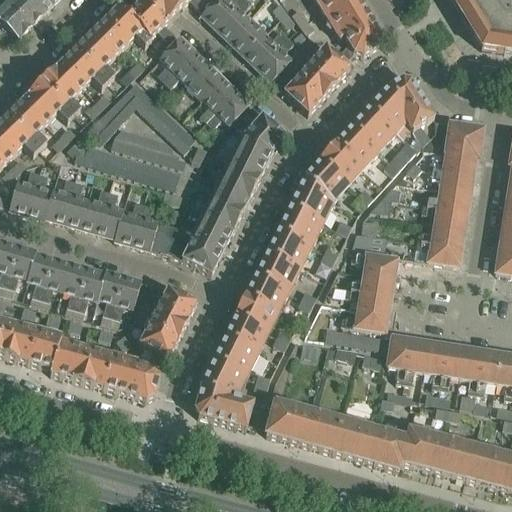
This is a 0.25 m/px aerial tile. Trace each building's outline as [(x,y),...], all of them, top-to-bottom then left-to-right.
[(19,0),(0,0),(0,3),(30,32),(42,21),(19,0)] [(19,0),(42,21),(53,10),(43,0),(19,0)] [(43,0),(53,10),(63,0),(43,0)] [(126,22),(150,45),(156,39),(167,48),(173,42),(163,32),(176,20),(182,14),(188,8),(198,17),(204,10),(195,1),(195,0),(148,0),(147,2),(129,19),(129,20),(126,22)] [(201,22),(215,35),(244,4),(240,0),(235,0),(228,8),(221,1),(201,22)] [(327,21),(331,26),(359,9),(353,0),(329,0),(319,7),(327,21)] [(511,5),(508,0),(446,0),(481,55),(504,59),(506,59),(511,60),(511,5)] [(30,32),(0,3),(0,28),(18,44),(30,32)] [(215,35),(228,48),(248,26),(241,20),(251,10),(244,4),(215,35)] [(343,45),(371,27),(359,9),(331,26),(338,36),(335,39),(340,47),(343,45)] [(272,16),(280,27),(287,21),(279,10),(272,16)] [(118,14),(104,27),(127,52),(135,45),(144,54),(151,47),(150,45),(126,22),(125,21),(126,21),(118,14)] [(293,20),(300,30),(306,26),(299,16),(293,20)] [(287,21),(280,27),(287,35),(294,29),(287,21)] [(248,26),(228,48),(244,63),(264,41),(265,40),(249,25),(248,26)] [(306,26),(300,30),(308,40),(314,36),(306,26)] [(104,27),(90,41),(113,65),(127,52),(104,27)] [(348,53),(354,62),(363,62),(380,52),(380,42),(371,27),(343,45),(348,53)] [(264,41),(244,63),(258,76),(288,45),(280,38),(271,48),(264,41)] [(293,44),(301,54),(308,49),(301,39),(293,44)] [(90,41),(75,56),(108,90),(114,83),(105,73),(113,65),(90,41)] [(158,82),(164,88),(193,58),(179,45),(160,66),(167,73),(158,82)] [(288,45),(258,76),(270,88),(284,74),(290,80),(307,62),(301,56),(290,67),(283,60),(293,50),(288,45)] [(311,68),(336,91),(350,75),(345,71),(354,62),(348,53),(344,57),(337,50),(330,58),(325,53),(311,68)] [(75,56),(58,72),(82,97),(92,87),(101,96),(108,90),(75,56)] [(193,58),(164,88),(171,94),(179,85),(186,91),(206,70),(193,58)] [(128,77),(135,83),(144,74),(137,68),(128,77)] [(336,91),(311,68),(297,84),(321,107),(336,91)] [(206,70),(186,91),(185,93),(201,107),(202,106),(221,85),(206,70)] [(58,72),(41,89),(74,123),(80,116),(71,107),(82,97),(58,72)] [(135,83),(128,77),(120,86),(126,92),(135,83)] [(321,107),(297,84),(289,92),(281,85),(275,92),(283,99),(308,122),(321,107)] [(202,123),(208,128),(236,99),(221,85),(202,106),(210,113),(202,123)] [(414,128),(407,133),(411,139),(433,125),(410,88),(410,87),(401,85),(401,86),(386,95),(406,113),(414,128)] [(41,89),(24,105),(47,130),(58,119),(67,129),(74,123),(41,89)] [(135,101),(188,152),(194,146),(135,91),(66,157),(72,163),(77,159),(83,152),(88,147),(89,148),(135,101)] [(406,113),(386,95),(368,114),(391,136),(402,124),(407,133),(414,128),(406,113)] [(236,99),(208,128),(214,134),(222,125),(229,132),(248,111),(236,99)] [(135,101),(89,148),(99,153),(136,115),(182,159),(188,152),(135,101)] [(95,108),(102,115),(109,108),(103,101),(95,108)] [(7,122),(40,156),(46,149),(37,140),(47,130),(24,105),(7,122)] [(102,115),(95,108),(85,119),(91,125),(102,115)] [(351,133),(374,155),(384,143),(389,148),(396,140),(391,136),(368,114),(351,133)] [(245,144),(270,162),(285,145),(261,123),(260,123),(251,115),(246,121),(256,130),(245,144)] [(40,156),(7,122),(0,128),(0,144),(16,161),(24,153),(33,162),(40,156)] [(444,161),(475,166),(477,166),(482,135),(449,130),(448,132),(434,130),(434,140),(425,149),(420,143),(416,146),(421,154),(419,156),(423,157),(444,160),(444,161)] [(374,155),(351,133),(336,150),(360,173),(368,163),(372,166),(379,159),(374,155)] [(59,144),(65,151),(75,141),(69,134),(59,144)] [(0,171),(3,174),(16,161),(0,144),(0,171)] [(65,151),(59,144),(51,152),(57,158),(65,151)] [(236,172),(259,184),(270,162),(245,144),(244,144),(239,153),(243,156),(236,172)] [(401,155),(410,163),(415,158),(406,149),(401,155)] [(319,167),(343,190),(351,181),(355,184),(352,181),(360,173),(336,150),(319,167)] [(83,152),(77,159),(74,168),(174,197),(179,180),(83,152)] [(191,167),(198,171),(205,157),(198,153),(191,167)] [(431,177),(472,184),(475,166),(444,161),(442,171),(433,169),(431,177)] [(389,169),(398,177),(403,171),(394,163),(389,169)] [(12,172),(19,179),(25,172),(19,166),(12,172)] [(319,167),(304,184),(332,209),(339,202),(335,199),(343,190),(319,167)] [(398,177),(389,169),(383,175),(392,183),(398,177)] [(406,178),(413,184),(421,175),(414,169),(406,178)] [(220,203),(244,216),(247,209),(259,184),(236,172),(232,170),(227,179),(231,181),(220,203)] [(19,179),(12,172),(1,183),(8,190),(19,179)] [(440,187),(438,197),(469,202),(472,184),(431,177),(430,185),(440,187)] [(10,218),(28,223),(40,182),(31,179),(27,192),(18,190),(10,218)] [(45,225),(53,200),(44,198),(48,184),(40,182),(28,223),(44,227),(45,225)] [(290,212),(317,228),(324,214),(330,217),(333,210),(332,209),(304,184),(290,212)] [(54,198),(53,200),(45,225),(65,231),(76,191),(68,189),(64,202),(54,198)] [(65,231),(82,236),(90,209),(80,206),(84,193),(76,191),(65,231)] [(381,205),(389,207),(398,208),(400,196),(392,194),(391,194),(381,205)] [(358,202),(367,210),(372,204),(363,196),(358,202)] [(426,209),(426,213),(466,220),(469,202),(438,197),(436,207),(427,205),(426,209)] [(82,236),(99,241),(111,201),(102,199),(99,211),(90,209),(82,236)] [(162,208),(170,210),(172,202),(164,200),(162,208)] [(116,249),(124,221),(125,219),(115,216),(119,203),(111,201),(99,241),(114,245),(113,248),(116,249)] [(172,202),(170,210),(178,213),(180,205),(172,202)] [(367,210),(358,202),(352,208),(362,216),(367,210)] [(244,216),(220,203),(213,217),(209,215),(204,225),(209,227),(232,239),(244,216)] [(389,207),(381,205),(370,218),(387,220),(389,207)] [(503,225),(511,226),(511,207),(506,207),(503,225)] [(116,249),(135,254),(147,214),(138,211),(134,224),(124,221),(116,249)] [(317,228),(290,212),(278,236),(306,251),(312,237),(318,240),(323,231),(317,228)] [(432,232),(463,237),(466,220),(426,213),(425,221),(434,222),(432,232)] [(154,216),(147,214),(135,254),(152,259),(160,231),(150,228),(154,216)] [(163,226),(173,229),(176,217),(167,214),(163,226)] [(501,242),(511,244),(511,226),(503,225),(501,242)] [(192,249),(194,250),(220,262),(232,239),(209,227),(202,241),(197,239),(192,249)] [(360,239),(376,242),(377,229),(362,227),(360,239)] [(335,237),(346,242),(350,235),(339,230),(335,237)] [(160,231),(152,259),(181,267),(180,268),(210,283),(220,262),(194,250),(189,259),(180,256),(183,248),(177,246),(180,237),(160,231)] [(420,248),(460,254),(463,237),(432,232),(431,243),(422,241),(420,248)] [(267,258),(294,274),(301,260),(307,263),(311,253),(306,251),(278,236),(267,258)] [(348,254),(367,257),(370,242),(355,240),(348,254)] [(498,261),(511,263),(511,244),(501,242),(498,261)] [(460,254),(420,248),(419,257),(428,258),(427,269),(457,274),(460,254)] [(0,249),(0,278),(0,279),(0,301),(3,302),(18,254),(0,249)] [(323,260),(334,266),(338,259),(327,253),(323,260)] [(18,254),(3,302),(11,304),(17,283),(27,286),(34,261),(35,259),(18,254)] [(294,274),(267,258),(255,282),(283,296),(290,283),(295,286),(300,276),(294,274)] [(334,266),(323,260),(320,267),(331,273),(334,266)] [(34,261),(27,286),(26,289),(36,292),(30,311),(38,313),(40,307),(53,266),(34,261)] [(362,279),(393,284),(396,267),(356,261),(355,269),(364,270),(362,279)] [(511,263),(498,261),(495,280),(511,282),(511,263)] [(40,307),(38,313),(47,316),(53,296),(61,299),(69,271),(53,266),(40,307)] [(69,271),(61,299),(70,301),(64,320),(73,323),(88,276),(69,271)] [(88,276),(73,323),(82,325),(88,307),(96,309),(97,306),(103,280),(88,276)] [(103,280),(97,306),(107,309),(101,330),(109,333),(124,284),(104,279),(103,280)] [(350,297),(390,303),(393,284),(362,279),(360,291),(351,289),(350,297)] [(245,303),(274,317),(280,306),(284,308),(288,299),(283,296),(255,282),(245,303)] [(124,284),(109,333),(118,335),(124,314),(133,317),(140,289),(124,284)] [(159,315),(187,329),(197,310),(167,295),(166,296),(150,292),(149,302),(164,306),(159,315)] [(390,303),(350,297),(349,304),(358,306),(356,316),(387,321),(390,303)] [(301,306),(312,311),(315,305),(304,299),(301,306)] [(233,326),(263,340),(268,328),(273,330),(269,327),(274,317),(245,303),(233,326)] [(133,329),(141,332),(150,310),(142,306),(133,329)] [(312,311),(301,306),(297,313),(308,319),(312,311)] [(21,323),(33,327),(35,317),(23,314),(21,323)] [(150,334),(177,348),(187,329),(159,315),(150,334)] [(387,321),(356,316),(355,326),(345,324),(344,333),(384,339),(387,321)] [(45,330),(57,334),(60,325),(48,321),(45,330)] [(263,340),(233,326),(224,343),(252,358),(258,361),(262,352),(258,350),(263,340)] [(0,327),(0,363),(1,363),(10,331),(0,327)] [(67,337),(79,340),(81,331),(70,327),(67,337)] [(37,339),(10,331),(1,363),(28,371),(37,339)] [(177,348),(150,334),(141,353),(167,367),(177,348)] [(51,381),(61,349),(62,344),(53,341),(53,340),(38,336),(37,339),(28,371),(50,377),(49,381),(51,381)] [(98,345),(109,349),(112,340),(100,336),(98,345)] [(275,344),(287,350),(290,342),(279,337),(275,344)] [(116,347),(123,357),(130,352),(124,342),(116,347)] [(213,366),(241,381),(246,384),(251,375),(245,372),(252,358),(224,343),(213,366)] [(287,350),(275,344),(272,351),(284,357),(287,350)] [(396,386),(404,387),(411,347),(391,344),(386,375),(397,377),(396,386)] [(411,347),(404,387),(411,388),(413,379),(424,381),(429,350),(411,347)] [(61,349),(51,381),(72,387),(81,355),(61,349)] [(429,350),(424,381),(433,382),(432,391),(441,393),(447,353),(429,350)] [(465,356),(447,353),(441,393),(447,394),(449,385),(460,386),(465,356)] [(335,366),(354,369),(356,357),(337,354),(335,366)] [(72,387),(104,396),(112,368),(113,364),(81,355),(72,387)] [(468,397),(476,398),(483,359),(465,356),(460,386),(469,388),(468,397)] [(501,361),(483,359),(476,398),(483,399),(485,390),(496,392),(501,361)] [(361,372),(379,376),(381,365),(364,361),(361,372)] [(504,403),(511,403),(511,363),(501,361),(496,392),(505,393),(504,403)] [(199,392),(199,394),(228,402),(236,404),(239,397),(234,394),(241,381),(213,366),(199,392)] [(128,372),(112,368),(104,396),(129,404),(137,372),(138,371),(129,368),(128,372)] [(137,372),(129,404),(146,409),(147,408),(154,404),(155,404),(160,385),(155,377),(137,372)] [(255,389),(267,392),(269,385),(257,382),(255,389)] [(267,392),(255,389),(253,397),(264,400),(267,392)] [(198,423),(220,429),(228,402),(199,394),(193,416),(197,423),(198,423)] [(386,407),(399,409),(401,400),(387,398),(386,407)] [(401,400),(399,409),(410,411),(412,402),(401,400)] [(424,409),(436,411),(437,403),(426,401),(424,409)] [(228,402),(220,429),(246,436),(253,409),(236,404),(228,402)] [(458,415),(472,417),(474,410),(474,404),(460,402),(458,415)] [(437,403),(436,411),(449,413),(450,405),(437,403)] [(380,415),(392,417),(393,409),(381,407),(380,415)] [(265,442),(287,448),(297,412),(289,409),(287,414),(274,410),(267,435),(265,442)] [(474,410),(472,417),(484,419),(485,411),(474,410)] [(287,448),(310,454),(320,418),(297,412),(287,448)] [(496,422),(508,424),(510,416),(497,414),(496,422)] [(434,425),(445,427),(446,418),(435,416),(434,425)] [(320,418),(310,454),(332,460),(340,429),(327,425),(328,421),(320,418)] [(446,418),(445,427),(458,429),(459,420),(446,418)] [(340,429),(332,460),(353,466),(363,430),(354,428),(353,432),(340,429)] [(501,436),(511,438),(511,429),(503,428),(501,436)] [(384,436),(363,430),(353,466),(375,472),(384,436)] [(393,439),(384,436),(375,472),(398,478),(400,470),(406,447),(405,447),(392,444),(393,439)] [(406,447),(400,470),(420,476),(430,440),(422,438),(421,442),(407,439),(405,447),(406,447)] [(430,440),(420,476),(444,482),(453,447),(430,440)] [(461,449),(453,447),(444,482),(465,488),(473,457),(460,453),(461,449)] [(473,457),(465,488),(488,494),(497,458),(487,456),(486,461),(473,457)] [(511,461),(497,458),(488,494),(509,499),(511,486),(511,461)]
